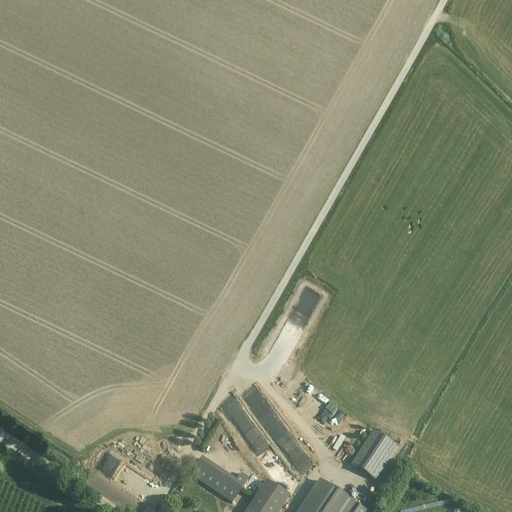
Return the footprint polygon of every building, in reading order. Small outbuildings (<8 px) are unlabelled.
[(232,402),(223,411),(231,420),(241,412),(232,402)] [(398,448),(373,431),(350,465),(375,482),(398,448)] [(241,473),(227,496),(234,500),(249,477),(241,473)] [(250,475),(247,480),(258,487),(261,482),(250,475)] [(280,511),(290,498),(266,482),(246,511),(280,511)] [(364,511),(320,482),(299,511),(364,511)]
